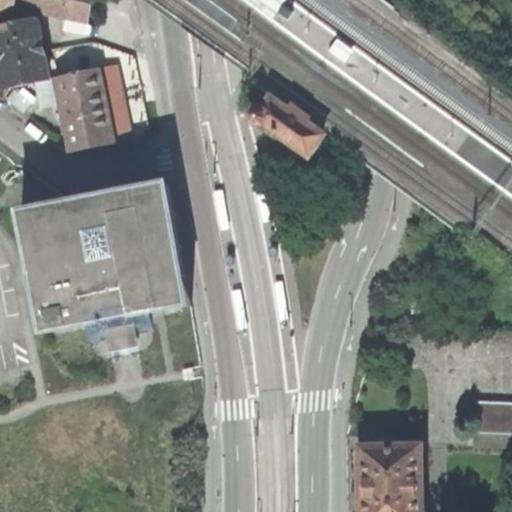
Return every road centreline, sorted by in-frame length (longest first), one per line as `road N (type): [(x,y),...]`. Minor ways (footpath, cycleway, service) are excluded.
road 1 (secondary): [(305,511),(320,328),(377,145),(366,66),(336,0)]
road 2 (secondary): [(195,153),(237,411),(240,511)]
road 3 (unclassified): [(195,153),(76,173),(0,124)]
road 4 (secondary): [(166,0),(195,153)]
